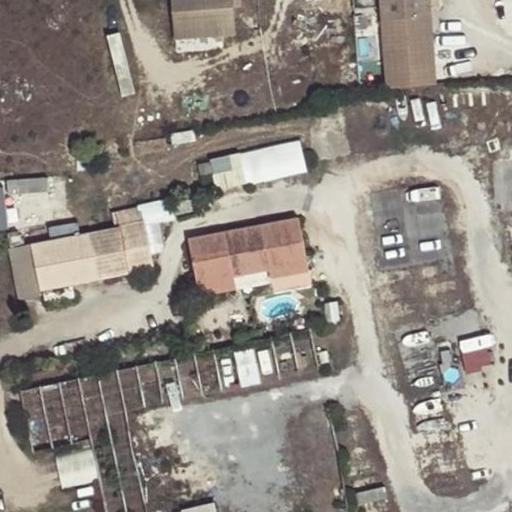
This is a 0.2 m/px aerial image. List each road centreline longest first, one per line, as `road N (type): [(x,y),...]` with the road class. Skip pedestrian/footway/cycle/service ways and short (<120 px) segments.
road 1 (unknown): [(511,470),(464,501),(445,500),(429,485),(372,276),(322,198)]
road 2 (unknown): [(322,198),(190,231),(166,282),(143,304),(22,359),(0,377)]
road 3 (unknown): [(511,257),(481,193),(453,172),(416,169),(322,198)]
